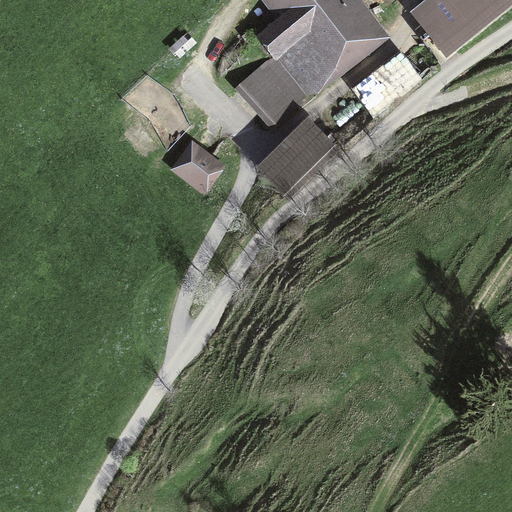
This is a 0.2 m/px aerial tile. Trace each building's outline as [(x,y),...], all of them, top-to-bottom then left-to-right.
[(283,0),(294,14),(259,41),(275,61),(281,56),(310,92),(320,84),(324,89),(378,47),(341,0),(283,0)] [(440,65),(511,7),(511,0),(437,0),(422,13),(439,34),(425,46),(440,65)] [(423,80),(401,53),(353,92),(375,120),(423,80)] [(300,104),(269,66),(244,90),(278,126),(300,104)] [(313,128),(265,174),(284,194),(332,148),(313,128)] [(218,166),(195,148),(180,168),(202,186),(218,166)]
